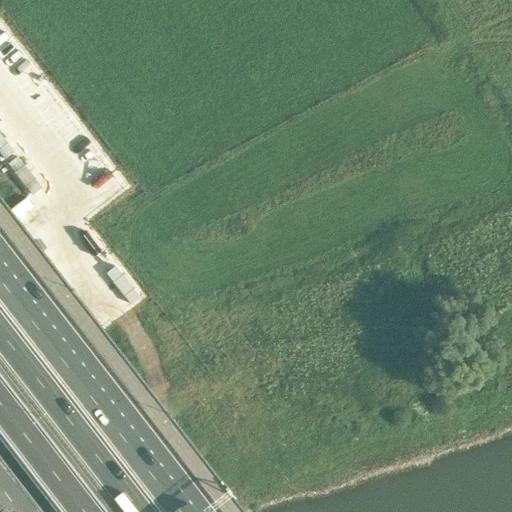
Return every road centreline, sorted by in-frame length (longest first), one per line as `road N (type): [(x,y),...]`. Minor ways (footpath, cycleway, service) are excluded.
road 1 (motorway): [(164,511),(0,301)]
road 2 (motorway): [(0,400),(86,511)]
